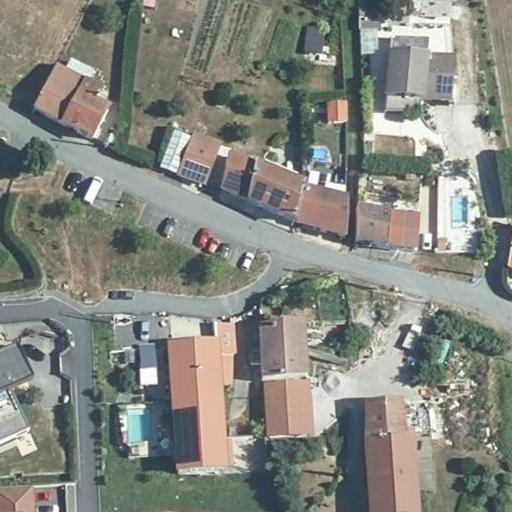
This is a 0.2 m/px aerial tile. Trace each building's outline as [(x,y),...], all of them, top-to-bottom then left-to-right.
[(142,0),(142,6),(154,8),(155,0),(142,0)] [(423,1),(423,22),(451,22),(451,1),(423,1)] [(414,58),(390,56),(385,99),(420,102),(449,104),(453,61),(447,61),(450,28),(417,25),(414,58)] [(322,54),(325,28),(306,26),(304,53),(322,54)] [(99,92),(55,68),(33,109),(91,141),(108,111),(93,103),(99,92)] [(420,102),(385,99),(384,113),(419,117),(420,102)] [(347,124),(346,102),(324,103),(325,125),(347,124)] [(398,134),(424,135),(425,122),(398,121),(398,134)] [(175,134),(161,169),(174,175),(188,140),(175,134)] [(221,145),(193,135),(178,176),(205,188),(221,145)] [(237,198),(247,202),(255,167),(231,158),(222,193),(237,198)] [(295,222),(296,222),(303,188),(255,167),(247,202),(295,222)] [(309,172),(305,189),(341,200),(343,190),(327,185),(329,178),(309,172)] [(296,222),(343,237),(343,200),(341,200),(305,189),(303,188),(296,222)] [(388,216),(356,210),(355,241),(384,249),(396,250),(400,217),(388,216)] [(418,220),(400,217),(396,250),(414,251),(418,220)] [(213,321),(167,317),(169,343),(213,343),(213,325),(213,321)] [(232,327),(213,325),(213,343),(216,342),(218,360),(232,359),(232,327)] [(303,325),(262,329),(262,352),(261,368),(262,386),(305,379),(304,352),(303,325)] [(213,343),(169,343),(177,475),(226,475),(224,439),(221,387),(218,360),(216,342),(213,343)] [(0,441),(27,430),(7,384),(25,376),(13,350),(0,355),(0,441)] [(261,368),(262,352),(251,351),(252,369),(261,368)] [(233,386),(232,359),(218,360),(221,387),(233,386)] [(304,388),(267,391),(272,442),(308,439),(304,388)] [(416,511),(413,465),(412,438),(402,436),(403,419),(401,406),(365,408),(367,444),(369,487),(370,511),(416,511)] [(226,475),(258,474),(257,439),(224,439),(226,475)] [(29,511),(29,485),(0,486),(0,511),(29,511)]
